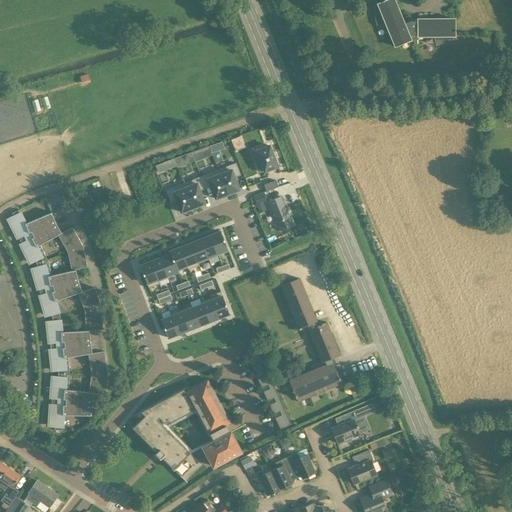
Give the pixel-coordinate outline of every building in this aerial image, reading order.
[(375,5),(372,7),(376,25),(385,23),(395,46),(411,40),(410,39),(417,36),(434,36),(436,45),(453,42),(453,36),(454,36),(454,19),(445,19),(417,19),(417,21),(410,21),(404,24),(394,0),(386,0),(377,4),(378,5),(375,5)] [(82,75),(84,82),(92,80),(91,73),(82,75)] [(240,143),(238,137),(231,140),(233,146),(240,143)] [(260,161),(256,163),(259,172),(264,170),(264,172),(278,166),(269,145),(267,146),(266,145),(258,148),(259,150),(256,151),(260,161)] [(198,150),(192,153),(195,161),(201,159),(198,150)] [(189,163),(194,161),(191,153),(186,155),(189,163)] [(235,163),(218,170),(228,195),(236,192),(235,191),(239,189),(234,177),(240,175),(235,163)] [(218,170),(200,176),(205,188),(211,186),(216,199),(220,197),(220,199),(228,195),(218,170)] [(200,176),(183,183),(193,209),(201,206),(201,205),(204,203),(200,191),(205,188),(200,176)] [(278,187),(276,180),(264,185),(266,191),(278,187)] [(183,183),(166,190),(170,202),(176,200),(181,212),(185,211),(186,212),(193,209),(183,183)] [(254,196),(260,213),(266,211),(262,201),(266,200),(263,192),(254,196)] [(292,225),(280,195),(268,200),(280,230),(292,225)] [(16,211),(11,213),(13,217),(9,219),(14,228),(12,229),(17,239),(18,238),(19,241),(56,224),(55,221),(51,212),(25,223),(20,213),(18,214),(16,211)] [(247,222),(260,219),(259,213),(245,217),(247,222)] [(150,217),(140,220),(142,230),(152,227),(150,217)] [(61,233),(56,224),(19,241),(21,243),(19,244),(24,254),(26,253),(31,262),(34,261),(36,264),(44,261),(37,246),(57,235),(66,252),(82,246),(72,227),(61,233)] [(262,224),(250,227),(252,234),(264,232),(262,224)] [(220,231),(210,235),(218,256),(228,251),(220,231)] [(259,249),(271,245),(267,233),(255,237),(259,249)] [(210,235),(200,239),(208,259),(218,256),(210,235)] [(200,239),(190,243),(197,263),(198,263),(208,259),(200,239)] [(190,243),(180,247),(187,267),(188,270),(199,265),(198,263),(197,263),(190,243)] [(82,246),(66,252),(71,271),(49,276),(44,261),(36,264),(37,267),(33,269),(36,279),(34,280),(37,290),(38,289),(39,292),(78,281),(75,271),(87,268),(82,246)] [(180,247),(169,251),(170,254),(177,271),(178,271),(187,267),(180,247)] [(170,254),(160,258),(167,275),(168,275),(178,271),(177,271),(170,254)] [(160,258),(150,262),(158,282),(159,281),(169,277),(168,275),(167,275),(160,258)] [(150,262),(140,266),(143,275),(148,288),(159,284),(159,281),(158,282),(150,262)] [(338,377),(330,358),(340,354),(326,322),(318,325),(316,321),(317,320),(299,278),(281,286),(294,317),(290,319),(295,330),(301,327),(307,325),(309,329),(308,329),(322,361),(314,364),(315,368),(289,379),(296,395),(298,402),(341,383),(338,377)] [(82,292),(78,281),(39,292),(40,295),(39,295),(42,306),(44,305),(47,315),(50,314),(52,318),(60,316),(56,301),(77,293),(83,312),(101,308),(94,287),(82,292)] [(222,296),(212,300),(219,318),(229,314),(222,296)] [(212,300),(202,304),(209,322),(219,318),(212,300)] [(202,304),(192,308),(199,326),(209,322),(202,304)] [(101,308),(83,312),(85,331),(62,332),(60,316),(52,318),(52,322),(48,322),(49,333),(47,333),(48,344),(50,344),(50,346),(90,342),(89,331),(103,330),(101,308)] [(192,308),(182,312),(188,330),(199,326),(192,308)] [(182,312),(172,316),(178,334),(188,330),(182,312)] [(172,316),(161,320),(168,338),(178,334),(172,316)] [(91,354),(90,342),(50,346),(50,349),(49,349),(50,360),(52,360),(53,370),(57,370),(58,374),(67,374),(65,357),(87,354),(90,373),(107,373),(104,352),(91,354)] [(280,429),(291,424),(256,345),(244,351),(249,362),(256,359),(258,363),(251,366),(255,375),(262,372),(264,376),(257,379),(261,388),(268,385),(270,389),(263,392),(267,401),(274,398),(275,402),(269,405),(273,414),(280,411),(281,415),(275,418),(280,429)] [(67,374),(58,374),(57,377),(53,377),(53,388),(50,388),(50,399),(51,399),(51,401),(91,403),(93,393),(105,394),(107,373),(90,373),(88,392),(66,390),(67,374)] [(185,394),(183,389),(141,412),(145,416),(132,428),(157,452),(155,454),(160,458),(161,457),(185,481),(187,480),(202,465),(200,463),(207,457),(213,467),(240,452),(230,432),(229,433),(228,431),(228,430),(226,425),(224,426),(224,424),(229,422),(207,381),(187,391),(188,393),(185,394)] [(91,403),(51,401),(51,404),(49,404),(49,415),(51,415),(50,426),(54,426),(54,430),(59,430),(60,426),(62,427),(63,416),(91,416),(91,406),(91,403)] [(357,437),(357,435),(359,434),(353,420),(375,411),(371,403),(339,416),(342,424),(331,428),(337,443),(351,438),(352,439),(357,437)] [(303,449),(286,458),(292,471),(298,469),(302,479),(314,473),(303,449)] [(354,484),(362,480),(376,475),(371,463),(374,462),(369,450),(352,457),(356,466),(348,469),(354,484)] [(250,456),(241,461),(245,469),(254,464),(250,456)] [(292,471),(286,458),(275,463),(277,468),(271,471),(280,489),(291,484),(287,474),(292,471)] [(0,478),(8,466),(0,460),(0,478)] [(8,466),(0,478),(0,487),(4,490),(8,485),(12,488),(21,475),(8,466)] [(411,470),(405,472),(408,478),(414,476),(411,470)] [(268,495),(280,489),(271,471),(263,474),(261,471),(255,474),(258,480),(260,479),(268,495)] [(29,493),(25,498),(37,506),(38,504),(46,510),(48,507),(49,508),(59,494),(37,479),(28,493),(29,493)] [(383,511),(387,511),(382,499),(392,494),(385,480),(369,487),(372,493),(360,498),(365,511),(383,511)] [(0,501),(9,507),(16,496),(19,492),(13,488),(6,498),(4,496),(0,501)] [(16,496),(9,507),(4,511),(24,511),(29,506),(16,496)] [(216,511),(207,499),(191,511),(226,511),(222,506),(216,511)]
